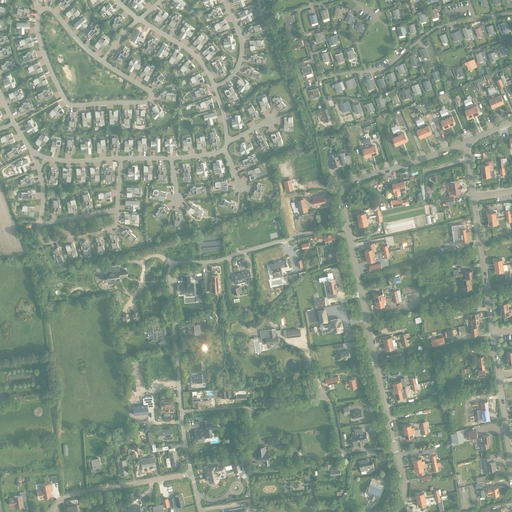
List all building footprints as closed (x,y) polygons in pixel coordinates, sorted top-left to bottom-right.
[(137,6),(140,9),(144,6),(143,5),(145,4),(143,2),(141,3),(140,3),(143,0),(133,0),(133,1),(134,2),(132,4),(135,8),(137,6)] [(108,16),(113,12),(111,10),(109,12),(108,11),(112,7),(109,4),(105,8),(104,6),(101,9),(103,10),(101,12),(103,15),(105,13),(108,16)] [(70,17),(72,19),(79,13),(77,10),(76,11),(74,8),(66,14),(68,17),(71,14),(72,16),(70,17)] [(334,16),(343,18),(343,14),(342,14),(342,12),(345,13),(346,9),(342,8),(341,10),(336,9),(334,16)] [(24,10),(17,9),(16,14),(23,16),(22,17),(26,18),(26,16),(30,17),(30,14),(28,13),(29,11),(27,11),(27,9),(24,9),(24,10)] [(211,13),(208,15),(210,19),(215,17),(215,18),(219,17),(218,15),(222,14),(220,11),(219,11),(218,10),(216,10),(216,9),(212,10),(213,12),(211,12),(211,13)] [(392,11),(395,18),(401,17),(398,9),(392,11)] [(429,11),(432,18),(438,16),(435,9),(429,11)] [(160,10),(154,18),(158,21),(159,20),(162,23),(168,14),(164,12),(162,15),(161,14),(163,12),(160,10)] [(243,13),(239,15),(241,19),(243,18),(245,21),(247,20),(247,21),(251,19),(249,15),(251,14),(250,10),(247,11),(247,10),(243,11),(243,13)] [(320,12),(323,20),(329,18),(326,10),(320,12)] [(283,14),(285,18),(286,22),(289,21),(289,23),(295,21),(293,15),(291,16),(289,12),(283,14)] [(417,13),(421,22),(426,21),(427,22),(430,21),(427,12),(422,13),(421,12),(417,13)] [(172,19),(169,25),(174,28),(177,22),(178,23),(180,20),(179,19),(181,16),(178,14),(177,16),(176,15),(174,16),(173,15),(171,19),(172,19)] [(309,16),(312,24),(318,22),(315,14),(309,16)] [(356,18),(354,16),(348,14),(345,21),(350,24),(353,25),(356,18)] [(116,17),(114,19),(115,20),(114,22),(115,23),(112,25),(116,28),(120,24),(121,25),(122,23),(121,22),(124,18),(122,16),(120,18),(119,16),(118,18),(116,17)] [(83,17),(74,25),(77,28),(81,24),(82,26),(80,27),(82,29),(83,27),(84,27),(87,25),(84,22),(86,20),(83,17)] [(225,20),(214,25),(216,29),(218,28),(220,31),(228,27),(225,20)] [(354,29),(359,31),(362,33),(366,25),(357,21),(355,26),(354,28),(354,29)] [(498,25),(501,32),(502,35),(507,33),(506,30),(508,29),(506,22),(498,25)] [(24,32),(26,32),(26,28),(29,28),(29,23),(16,23),(16,28),(19,28),(19,33),(24,33),(24,32)] [(408,26),(410,33),(416,31),(414,24),(408,26)] [(483,34),(484,38),(487,37),(482,24),(478,26),(478,27),(474,29),(477,37),(483,34)] [(92,29),(87,34),(91,38),(96,33),(97,34),(99,32),(98,30),(99,29),(98,28),(99,26),(97,25),(93,28),(92,27),(91,29),(92,29)] [(181,31),(179,36),(182,38),(184,35),(188,38),(189,36),(190,36),(192,32),(188,29),(189,27),(186,25),(184,27),(182,26),(180,30),(181,31)] [(249,31),(247,32),(248,35),(251,33),(252,35),(255,34),(255,32),(261,30),(259,25),(253,27),(253,26),(249,27),(250,29),(248,29),(249,31)] [(486,27),(489,35),(495,32),(492,25),(486,27)] [(403,26),(396,28),(399,36),(405,34),(407,34),(404,26),(403,26)] [(462,29),(463,31),(465,39),(471,37),(472,40),(474,39),(470,28),(466,30),(465,27),(462,29)] [(136,42),(136,41),(138,42),(139,41),(142,43),(144,39),(142,38),(144,36),(142,35),(141,36),(140,35),(142,32),(138,30),(132,40),(136,42)] [(450,34),(450,36),(452,36),(454,41),(459,39),(460,40),(463,39),(459,30),(457,31),(450,34)] [(314,35),(317,43),(323,41),(325,40),(323,32),(314,35)] [(439,36),(442,43),(448,41),(445,34),(439,36)] [(200,35),(193,43),(195,45),(197,43),(198,44),(196,46),(199,49),(205,42),(202,39),(204,37),(200,35)] [(327,38),(326,38),(327,40),(328,40),(330,45),(336,43),(335,41),(338,41),(336,35),(333,36),(327,38)] [(224,42),(224,46),(229,46),(229,48),(234,47),(233,45),(234,45),(234,40),(232,41),(232,36),(228,36),(228,39),(224,40),(224,42)] [(24,48),(33,45),(30,37),(19,41),(20,45),(23,44),(24,48)] [(101,50),(108,41),(105,39),(104,41),(101,38),(95,45),(101,50)] [(149,45),(147,48),(151,51),(154,46),(155,47),(157,43),(155,42),(157,39),(154,38),(153,39),(152,38),(151,40),(149,39),(148,42),(149,43),(148,45),(149,45)] [(261,40),(249,41),(250,49),(259,49),(259,45),(261,45),(261,40)] [(163,43),(157,53),(160,56),(162,53),(165,56),(169,50),(165,48),(167,46),(163,43)] [(211,45),(202,53),(204,55),(206,53),(207,54),(205,56),(208,59),(215,53),(212,50),(214,48),(211,45)] [(497,48),(500,56),(509,52),(507,45),(497,48)] [(120,61),(121,61),(122,62),(126,56),(127,57),(129,53),(128,53),(129,51),(127,50),(128,49),(124,47),(122,51),(121,50),(119,52),(120,53),(117,58),(120,60),(120,61)] [(0,56),(4,55),(5,57),(7,56),(6,54),(11,53),(10,50),(8,51),(8,49),(6,49),(5,48),(2,49),(2,50),(0,50),(0,56)] [(419,51),(422,58),(428,56),(425,48),(419,51)] [(175,50),(169,60),(172,62),(174,60),(177,63),(182,55),(179,53),(177,55),(176,54),(178,52),(175,50)] [(347,52),(349,59),(355,57),(352,50),(347,52)] [(26,55),(23,57),(24,61),(30,59),(30,60),(33,59),(33,58),(36,56),(35,54),(34,54),(33,52),(31,53),(31,51),(27,53),(28,54),(26,55)] [(481,52),(475,54),(478,62),(484,60),(484,61),(487,60),(484,51),(481,52)] [(487,54),(490,62),(498,59),(496,51),(487,54)] [(327,52),(321,54),(324,62),(329,60),(330,62),(333,61),(332,60),(330,52),(327,52)] [(335,55),(338,63),(344,61),(341,53),(335,55)] [(249,57),(248,61),(252,61),(252,63),(258,64),(258,62),(261,63),(262,57),(256,56),(256,55),(253,54),(252,56),(251,56),(250,58),(249,57)] [(415,55),(409,57),(412,64),(412,66),(421,63),(419,57),(416,58),(415,55)] [(135,68),(134,69),(136,71),(137,69),(138,69),(140,65),(136,63),(138,61),(133,58),(132,60),(131,60),(128,64),(130,64),(127,69),(131,71),(134,67),(135,68)] [(466,65),(468,70),(477,67),(474,59),(464,63),(465,65),(466,65)] [(189,60),(180,68),(183,71),(185,70),(187,73),(194,66),(191,63),(189,65),(188,64),(190,62),(189,60)] [(8,68),(9,70),(11,69),(10,67),(15,66),(14,63),(12,64),(11,62),(9,62),(9,61),(6,62),(6,63),(4,64),(4,65),(1,66),(3,70),(8,68)] [(219,62),(214,65),(217,71),(216,71),(218,75),(220,74),(222,77),(224,75),(223,73),(225,72),(224,71),(225,70),(224,67),(222,68),(219,62)] [(42,71),(39,63),(28,67),(29,71),(32,70),(33,74),(42,71)] [(397,67),(395,67),(396,69),(397,69),(399,74),(405,72),(405,71),(407,70),(404,63),(402,64),(397,67)] [(301,68),(303,72),(304,76),(313,73),(310,65),(305,66),(301,68)] [(459,68),(456,69),(458,77),(464,75),(461,67),(461,65),(458,66),(459,68)] [(143,78),(147,81),(152,72),(150,71),(151,71),(150,70),(149,70),(150,68),(146,66),(140,76),(142,78),(144,75),(145,76),(143,78)] [(245,70),(244,72),(247,74),(246,75),(250,77),(250,76),(256,78),(258,73),(252,70),(253,69),(250,68),(249,69),(247,68),(246,70),(245,70)] [(432,72),(435,80),(440,78),(437,70),(432,72)] [(444,72),(447,80),(453,78),(450,70),(444,72)] [(387,74),(390,82),(396,79),(393,72),(387,74)] [(155,80),(152,84),(154,86),(156,85),(157,86),(158,85),(160,86),(163,83),(161,82),(163,80),(162,80),(164,77),(164,76),(163,76),(160,73),(156,78),(156,77),(154,79),(155,80)] [(199,74),(190,78),(192,82),(193,82),(195,85),(204,81),(202,77),(198,79),(198,77),(200,76),(199,74)] [(9,84),(11,87),(14,86),(13,83),(15,82),(13,79),(12,80),(10,75),(6,76),(8,81),(6,82),(5,79),(3,80),(4,83),(5,86),(9,84)] [(37,83),(39,86),(47,83),(44,75),(33,80),(35,84),(37,83)] [(365,82),(363,83),(364,85),(366,85),(368,90),(373,88),(373,86),(375,85),(373,79),(371,75),(368,76),(369,78),(366,79),(367,82),(365,82)] [(484,77),(477,80),(480,87),(484,86),(483,83),(486,82),(484,77)] [(239,83),(237,87),(239,88),(238,88),(241,91),(244,87),(247,89),(249,86),(247,84),(248,83),(245,80),(244,81),(240,78),(237,82),(239,83)] [(345,81),(348,89),(354,87),(357,85),(354,78),(351,79),(345,81)] [(376,80),(379,88),(385,86),(382,78),(376,80)] [(496,80),(499,88),(504,86),(501,78),(496,80)] [(423,82),(426,90),(429,89),(431,88),(429,80),(423,82)] [(332,85),(332,87),(334,87),(336,92),(345,89),(342,81),(339,82),(333,84),(334,84),(332,85)] [(488,90),(489,93),(495,91),(494,88),(492,82),(489,83),(490,87),(487,88),(488,90)] [(418,84),(412,87),(415,96),(422,94),(418,84)] [(200,90),(194,92),(196,97),(199,96),(200,97),(206,95),(205,94),(208,92),(207,89),(206,90),(205,88),(203,89),(203,87),(199,89),(200,90)] [(231,88),(224,92),(229,100),(232,98),(233,100),(237,98),(231,88)] [(318,97),(320,96),(317,88),(311,90),(308,91),(310,98),(313,97),(317,96),(318,97)] [(413,98),(409,88),(403,90),(402,90),(399,91),(400,94),(402,94),(404,99),(409,97),(410,99),(413,98)] [(40,100),(46,97),(46,98),(50,97),(49,95),(52,94),(51,91),(49,92),(48,90),(47,91),(46,89),(43,91),(43,92),(38,95),(40,100)] [(13,101),(22,97),(20,94),(19,94),(17,91),(9,95),(10,98),(14,96),(15,98),(12,99),(13,101)] [(160,95),(158,95),(158,99),(163,99),(163,101),(166,101),(166,100),(172,100),(172,96),(173,96),(173,95),(172,95),(172,93),(166,93),(166,91),(162,91),(162,93),(160,93),(160,95)] [(495,91),(489,93),(490,96),(491,96),(492,99),(489,100),(492,108),(498,105),(495,97),(494,95),(497,93),(495,91)] [(390,97),(393,104),(399,102),(396,94),(390,97)] [(500,95),(495,97),(498,105),(504,103),(500,95)] [(263,100),(259,101),(262,110),(266,109),(265,106),(266,105),(267,108),(270,107),(266,96),(262,98),(263,100)] [(375,99),(378,106),(387,103),(384,96),(375,99)] [(274,97),(272,99),(275,102),(274,103),(276,106),(277,105),(281,110),(286,106),(281,101),(282,100),(280,97),(278,98),(277,97),(276,99),(274,97)] [(211,99),(200,103),(201,107),(203,106),(205,110),(214,107),(212,103),(209,104),(209,103),(212,102),(211,99)] [(340,104),(343,112),(349,110),(348,109),(351,109),(348,100),(345,101),(346,102),(340,104)] [(471,101),(465,104),(466,106),(467,106),(468,109),(465,110),(468,118),(474,115),(469,105),(472,104),(473,104),(471,101)] [(26,110),(27,111),(29,110),(28,108),(32,106),(31,104),(29,104),(29,103),(27,103),(26,102),(23,104),(24,105),(22,106),(22,107),(19,108),(21,112),(26,110)] [(365,105),(364,105),(365,107),(366,107),(368,112),(374,110),(371,103),(365,105)] [(353,106),(356,114),(362,111),(359,104),(353,106)] [(473,107),(472,104),(469,105),(474,115),(479,113),(476,105),(473,107)] [(56,117),(63,111),(61,108),(59,110),(58,109),(60,107),(58,105),(49,113),(52,116),(54,114),(56,117)] [(153,111),(151,113),(152,114),(152,115),(155,119),(158,115),(160,117),(164,113),(162,112),(163,111),(160,107),(159,108),(155,105),(152,108),(155,112),(154,112),(153,111)] [(252,106),(247,109),(250,114),(249,115),(251,118),(252,117),(254,121),(257,119),(256,117),(257,117),(257,115),(258,114),(256,111),(255,111),(252,106)] [(139,110),(136,110),(136,123),(141,122),(141,120),(142,120),(142,121),(143,121),(143,120),(145,120),(145,110),(140,110),(140,113),(139,113),(139,110)] [(328,121),(326,113),(325,110),(318,112),(320,115),(321,115),(324,122),(328,121)] [(112,111),(109,111),(109,123),(114,123),(114,120),(117,120),(117,111),(113,111),(113,114),(112,114),(112,111)] [(128,111),(124,111),(124,116),(122,116),(122,118),(123,118),(124,125),(128,125),(130,125),(130,118),(131,118),(131,114),(130,114),(130,112),(128,112),(128,111)] [(100,123),(104,123),(103,112),(101,112),(101,114),(99,115),(99,112),(95,112),(96,121),(100,121),(100,123)] [(215,112),(204,115),(205,120),(207,119),(208,124),(213,123),(212,122),(215,121),(214,117),(216,117),(215,112)] [(73,113),(70,113),(70,118),(68,118),(68,120),(69,121),(69,127),(75,127),(75,121),(76,121),(77,117),(75,117),(75,115),(73,115),(73,113)] [(84,113),(82,113),(83,125),(87,125),(87,122),(91,122),(90,113),(86,113),(86,116),(85,116),(84,113)] [(235,118),(231,119),(232,126),(237,125),(237,128),(241,127),(241,124),(243,124),(242,120),(240,120),(239,115),(235,116),(235,118)] [(452,116),(446,118),(450,126),(455,123),(452,116)] [(286,118),(284,118),(284,129),(288,129),(288,127),(292,127),(292,117),(288,117),(288,121),(286,121),(286,118)] [(450,126),(446,118),(440,121),(444,128),(450,126)] [(28,131),(32,129),(33,131),(37,129),(35,127),(37,126),(35,123),(34,124),(31,119),(27,121),(30,126),(29,126),(27,124),(25,125),(26,128),(28,131)] [(423,120),(417,123),(418,126),(419,126),(420,129),(417,130),(420,138),(426,135),(423,128),(421,125),(424,124),(423,120)] [(428,125),(423,128),(426,135),(431,133),(428,125)] [(398,135),(401,143),(407,140),(404,133),(401,134),(400,131),(399,128),(392,131),(394,134),(397,132),(398,135)] [(211,138),(209,139),(210,142),(212,142),(212,145),(216,145),(215,143),(217,143),(217,141),(218,141),(218,137),(216,137),(216,135),(215,135),(214,132),(210,133),(211,138)] [(275,134),(271,135),(274,144),(278,142),(279,145),(283,143),(279,132),(276,133),(277,136),(276,136),(275,134)] [(2,142),(4,141),(6,144),(14,142),(13,138),(10,139),(9,137),(12,136),(11,134),(0,138),(2,142)] [(36,142),(39,145),(41,141),(42,142),(41,144),(43,146),(48,138),(45,136),(44,137),(41,134),(36,142)] [(259,135),(256,136),(258,139),(257,140),(258,143),(260,143),(263,148),(268,146),(265,140),(266,139),(264,136),(263,137),(262,135),(260,136),(259,135)] [(401,143),(398,135),(392,138),(396,145),(401,143)] [(199,138),(196,138),(197,148),(201,147),(200,143),(202,143),(202,146),(205,145),(203,136),(199,136),(199,138)] [(186,140),(182,140),(183,150),(187,149),(187,146),(189,146),(189,149),(191,149),(190,137),(186,137),(186,140)] [(112,144),(111,144),(111,147),(113,147),(113,151),(116,151),(116,149),(118,149),(118,147),(119,147),(119,143),(118,143),(118,141),(117,141),(116,138),(112,138),(112,144)] [(142,141),(138,141),(138,150),(142,150),(142,147),(143,147),(143,150),(146,150),(146,138),(142,138),(142,141)] [(155,141),(151,141),(151,148),(155,148),(155,150),(159,150),(159,138),(155,138),(155,141)] [(167,141),(165,141),(165,145),(167,145),(167,150),(172,150),(172,147),(175,147),(175,145),(175,140),(172,141),(171,138),(167,138),(167,141)] [(128,141),(124,141),(124,151),(128,151),(128,147),(130,147),(130,149),(132,149),(132,139),(128,139),(128,141)] [(56,151),(58,152),(61,140),(57,140),(56,142),(52,141),(51,150),(54,151),(55,148),(57,149),(56,151)] [(66,146),(65,150),(67,150),(67,153),(70,154),(70,152),(72,152),(72,150),(74,150),(74,146),(73,146),(73,140),(67,140),(67,146),(66,146)] [(100,142),(96,143),(97,152),(101,152),(101,149),(103,149),(103,151),(105,151),(104,140),(100,140),(100,142)] [(85,144),(81,144),(81,149),(82,149),(82,151),(85,150),(86,153),(91,152),(90,148),(91,148),(91,143),(90,144),(90,141),(85,141),(85,144)] [(242,148),(239,149),(242,153),(244,152),(245,153),(249,151),(248,150),(253,147),(251,143),(248,145),(246,141),(244,142),(240,144),(242,148)] [(370,141),(364,143),(364,145),(365,145),(366,148),(363,149),(365,157),(371,155),(369,147),(368,144),(371,143),(370,141)] [(375,145),(369,147),(371,155),(377,153),(375,145)] [(7,153),(10,158),(16,155),(16,156),(18,155),(17,153),(21,151),(20,148),(18,149),(17,147),(16,148),(15,147),(12,149),(13,150),(7,153)] [(337,154),(338,155),(340,163),(344,162),(344,163),(350,161),(348,154),(345,155),(344,152),(337,154)] [(340,163),(338,155),(331,157),(332,161),(329,162),(331,168),(337,167),(341,166),(340,164),(340,163)] [(248,158),(242,161),(245,166),(250,164),(251,165),(254,164),(254,162),(257,161),(256,158),(254,158),(253,157),(252,157),(251,156),(248,157),(248,158)] [(500,169),(504,168),(506,168),(506,162),(503,162),(503,158),(498,158),(500,169)] [(20,167),(22,171),(26,170),(26,169),(28,168),(27,166),(25,167),(24,165),(29,163),(27,159),(22,162),(22,160),(18,162),(19,163),(16,164),(18,168),(20,167)] [(214,166),(213,167),(214,171),(218,169),(219,172),(223,171),(222,168),(224,168),(223,164),(222,165),(220,159),(216,160),(217,163),(213,164),(214,166)] [(481,165),(481,171),(493,170),(492,160),(485,161),(485,162),(485,164),(481,165)] [(197,169),(196,169),(197,173),(202,173),(202,175),(206,175),(206,172),(208,172),(207,168),(205,168),(205,163),(200,163),(201,166),(197,166),(197,169)] [(183,168),(181,169),(182,172),(183,172),(184,178),(190,177),(189,171),(190,171),(190,167),(188,168),(188,166),(186,166),(186,164),(182,165),(183,168)] [(128,171),(128,175),(132,175),(132,178),(137,178),(137,175),(138,175),(138,171),(137,171),(137,166),(132,166),(132,169),(128,169),(128,171)] [(148,166),(143,166),(143,176),(147,176),(147,178),(151,178),(151,166),(149,166),(149,169),(148,169),(148,166)] [(158,170),(157,170),(157,174),(158,174),(158,180),(164,180),(164,173),(165,173),(165,170),(163,170),(163,168),(162,168),(162,166),(158,166),(158,170)] [(50,181),(55,181),(55,177),(56,177),(56,175),(58,175),(58,171),(56,171),(56,170),(54,169),(54,168),(51,167),(51,172),(49,172),(49,175),(50,175),(50,181)] [(94,168),(90,168),(91,177),(95,177),(95,180),(99,179),(98,167),(96,168),(96,171),(94,171),(94,168)] [(106,170),(104,170),(104,174),(106,174),(106,180),(111,180),(111,174),(113,174),(113,170),(111,170),(111,167),(108,167),(108,168),(106,168),(106,170)] [(63,168),(62,178),(66,178),(66,180),(70,181),(71,169),(69,169),(69,172),(67,172),(67,169),(63,168)] [(258,168),(247,172),(248,174),(251,173),(251,175),(249,176),(250,180),(259,176),(257,172),(260,171),(258,168)] [(80,169),(76,169),(76,178),(80,178),(81,181),(85,180),(84,169),(82,169),(82,172),(80,172),(80,169)] [(27,183),(27,185),(29,184),(29,182),(34,181),(33,178),(31,179),(31,177),(29,177),(29,176),(25,176),(25,178),(23,178),(24,179),(20,180),(21,185),(27,183)] [(290,179),(283,181),(285,191),(292,190),(290,179)] [(227,181),(215,182),(215,186),(218,186),(218,190),(227,189),(227,185),(224,185),(224,184),(227,184),(227,181)] [(459,181),(450,182),(451,189),(451,193),(455,193),(455,195),(460,195),(460,192),(461,192),(459,181)] [(398,182),(392,183),(394,192),(394,191),(395,196),(397,195),(401,194),(400,190),(398,182)] [(255,190),(253,196),(258,198),(260,192),(262,192),(263,189),(261,188),(262,186),(260,186),(261,184),(258,183),(256,186),(255,186),(254,189),(255,190)] [(190,191),(188,191),(189,194),(192,194),(192,196),(196,195),(196,194),(202,193),(202,187),(195,188),(195,187),(191,187),(191,189),(190,189),(190,191)] [(138,188),(127,188),(127,190),(130,190),(130,192),(127,192),(127,196),(136,196),(136,192),(138,192),(138,188)] [(154,189),(152,193),(155,194),(154,198),(163,200),(164,196),(161,195),(161,194),(164,195),(165,192),(154,189)] [(28,198),(28,200),(30,200),(30,198),(35,198),(35,194),(33,195),(33,193),(31,193),(31,191),(27,191),(27,193),(21,193),(21,199),(28,198)] [(110,193),(98,194),(98,198),(101,197),(101,201),(110,201),(110,197),(107,197),(107,195),(110,195),(110,193)] [(88,194),(82,195),(84,201),(82,201),(83,205),(85,205),(86,208),(89,208),(89,206),(90,205),(90,203),(92,203),(91,200),(89,200),(88,194)] [(398,199),(391,201),(392,207),(397,206),(403,204),(402,200),(401,194),(397,195),(398,199)] [(313,198),(314,205),(326,203),(324,195),(313,198)] [(446,202),(443,203),(443,205),(446,205),(446,204),(454,203),(453,195),(445,197),(446,202)] [(297,200),(300,212),(307,210),(305,198),(297,200)] [(70,202),(66,202),(69,212),(72,211),(72,207),(73,207),(74,209),(76,209),(74,199),(70,200),(70,202)] [(53,209),(53,214),(57,214),(57,212),(59,212),(59,210),(60,210),(60,206),(59,206),(59,200),(58,200),(56,200),(53,200),(53,206),(51,206),(51,209),(53,209)] [(225,200),(222,205),(228,208),(228,209),(231,210),(232,209),(235,210),(237,207),(235,207),(236,205),(234,204),(235,202),(231,201),(231,202),(225,200)] [(138,201),(126,201),(126,205),(128,205),(128,210),(135,210),(135,205),(138,205),(138,201)] [(190,207),(188,211),(196,216),(198,212),(200,213),(202,210),(192,204),(191,206),(194,207),(193,209),(190,207)] [(22,206),(22,210),(24,210),(24,214),(33,215),(33,211),(30,211),(31,209),(34,210),(34,208),(22,206)] [(158,212),(156,214),(159,218),(163,214),(164,215),(167,213),(166,212),(169,209),(167,207),(165,208),(164,206),(163,208),(162,206),(158,208),(159,210),(158,211),(158,212)] [(175,216),(173,216),(173,220),(174,220),(174,226),(180,226),(180,220),(182,220),(182,216),(180,216),(180,214),(178,214),(178,212),(175,212),(175,216)] [(357,214),(358,220),(367,218),(368,218),(368,216),(366,216),(365,212),(357,214)] [(136,215),(124,215),(124,217),(127,217),(127,219),(124,219),(124,223),(134,223),(134,219),(136,219),(136,215)] [(458,237),(449,239),(450,242),(452,242),(452,241),(455,241),(455,243),(460,242),(459,239),(461,238),(462,242),(467,241),(465,228),(457,229),(458,237)] [(123,230),(121,232),(124,235),(123,236),(126,238),(127,237),(132,241),(135,237),(130,233),(131,232),(128,229),(127,231),(126,229),(125,231),(123,230)] [(334,233),(324,234),(325,240),(325,241),(331,240),(331,241),(335,241),(334,233)] [(110,239),(109,239),(110,243),(111,243),(112,249),(118,247),(116,241),(118,241),(117,237),(115,238),(115,236),(113,236),(113,235),(110,235),(110,239)] [(96,243),(95,244),(95,246),(96,246),(98,252),(102,251),(102,252),(103,252),(103,251),(104,251),(103,245),(104,244),(103,240),(102,240),(101,239),(99,239),(99,238),(95,238),(96,243)] [(82,245),(80,245),(81,250),(82,249),(84,256),(85,255),(86,256),(86,255),(90,254),(89,248),(90,248),(89,245),(88,245),(87,240),(83,241),(83,243),(81,243),(82,245)] [(69,244),(65,246),(68,255),(70,255),(71,255),(71,254),(72,256),(77,255),(73,243),(70,244),(71,247),(70,247),(69,244)] [(365,250),(366,256),(374,254),(373,249),(375,248),(374,243),(367,244),(368,249),(365,250)] [(54,253),(52,254),(54,258),(55,257),(58,263),(59,263),(60,263),(60,262),(64,261),(61,255),(62,254),(61,252),(60,252),(58,248),(54,249),(55,251),(53,251),(54,253)] [(270,265),(272,272),(278,271),(277,268),(287,265),(286,259),(276,262),(276,263),(270,265)] [(106,272),(107,277),(106,277),(106,278),(107,278),(108,282),(108,283),(118,282),(117,280),(117,279),(121,278),(120,276),(126,275),(125,269),(119,271),(118,265),(119,265),(118,262),(111,263),(112,267),(112,266),(112,267),(113,269),(106,271),(106,272)] [(233,275),(236,283),(251,279),(249,271),(233,275)] [(466,279),(462,279),(464,289),(471,288),(470,278),(473,278),(472,271),(465,272),(466,279)] [(329,289),(326,289),(327,298),(337,296),(336,292),(338,292),(337,287),(336,284),(335,278),(334,279),(332,272),(327,273),(328,276),(327,276),(329,289)] [(180,284),(180,287),(180,292),(193,291),(193,283),(190,283),(189,275),(183,275),(183,282),(184,282),(184,284),(180,284)] [(209,283),(210,291),(220,290),(219,278),(218,278),(217,275),(211,275),(212,283),(209,283)] [(325,298),(316,300),(317,307),(326,305),(325,298)] [(384,299),(375,301),(377,307),(385,305),(384,302),(386,302),(386,299),(384,299)] [(499,303),(500,310),(508,309),(508,305),(510,305),(510,302),(499,303)] [(325,309),(318,311),(320,318),(326,317),(325,309)] [(472,314),(467,315),(468,320),(470,320),(471,325),(473,324),(476,324),(479,324),(477,313),(472,314)] [(183,324),(183,327),(187,326),(187,334),(193,333),(193,335),(195,335),(194,333),(199,333),(198,323),(204,323),(204,319),(199,319),(199,318),(192,319),(192,323),(183,324)] [(331,324),(329,324),(329,326),(330,328),(329,328),(330,329),(332,329),(333,333),(342,331),(341,327),(343,327),(341,322),(340,322),(339,318),(330,320),(331,324)] [(149,326),(145,326),(145,332),(149,332),(150,335),(152,335),(152,338),(152,339),(153,339),(153,340),(157,340),(157,334),(159,333),(159,334),(165,334),(165,327),(150,328),(149,326)] [(269,329),(261,331),(263,343),(266,343),(267,343),(279,341),(278,335),(276,336),(275,328),(269,329)] [(287,329),(283,330),(284,336),(287,335),(288,337),(301,336),(300,330),(287,332),(287,329)] [(444,344),(443,337),(431,340),(433,347),(444,344)] [(340,352),(341,356),(338,356),(339,360),(342,359),(342,358),(350,357),(348,350),(340,352)] [(458,353),(459,360),(470,359),(469,351),(458,353)] [(201,373),(190,373),(191,383),(202,383),(202,382),(202,380),(208,379),(208,376),(208,374),(208,372),(201,373)] [(338,376),(325,379),(327,385),(337,383),(336,382),(339,382),(338,376)] [(401,381),(393,383),(394,388),(404,386),(406,386),(404,377),(400,378),(401,381)] [(349,380),(349,381),(345,382),(346,385),(350,384),(351,388),(357,387),(355,379),(349,380)] [(404,386),(394,388),(395,395),(396,399),(408,396),(406,386),(404,386)] [(228,397),(228,395),(230,395),(230,394),(231,394),(231,395),(236,394),(236,399),(246,399),(245,390),(235,390),(235,389),(231,390),(230,390),(228,390),(222,390),(222,391),(222,393),(220,393),(220,397),(228,397)] [(153,397),(142,398),(143,405),(147,404),(147,408),(154,407),(153,397)] [(163,404),(161,404),(161,409),(165,409),(165,411),(169,411),(169,410),(173,410),(172,403),(168,403),(168,400),(169,400),(168,397),(162,397),(163,401),(163,404)] [(192,398),(193,406),(197,406),(198,406),(211,405),(210,397),(192,398)] [(473,403),(473,405),(477,405),(478,406),(481,406),(481,409),(488,408),(487,401),(480,402),(480,403),(477,404),(477,402),(473,403)] [(143,405),(135,406),(136,414),(148,413),(147,408),(147,404),(143,405)] [(353,412),(354,418),(363,416),(361,410),(353,412)] [(212,434),(209,434),(208,430),(211,429),(211,423),(205,424),(206,430),(195,431),(196,439),(210,437),(209,437),(212,437),(212,434)] [(411,424),(403,426),(404,432),(412,430),(415,430),(414,428),(412,428),(411,424)] [(171,432),(172,432),(172,431),(171,431),(171,428),(157,431),(159,438),(172,436),(171,432)] [(362,428),(355,429),(356,435),(357,441),(368,439),(366,432),(363,433),(362,428)] [(415,430),(404,432),(405,438),(414,436),(413,433),(415,433),(415,430)] [(468,431),(470,439),(478,438),(476,430),(468,431)] [(479,437),(480,443),(481,448),(489,447),(488,442),(490,442),(489,435),(481,436),(482,437),(479,437)] [(265,446),(257,447),(258,453),(259,461),(265,460),(265,464),(269,464),(269,460),(270,459),(269,452),(268,451),(266,451),(265,446)] [(166,460),(167,467),(171,466),(171,465),(174,465),(175,465),(175,464),(178,464),(176,450),(168,452),(170,460),(166,460)] [(141,464),(142,467),(155,464),(154,457),(140,459),(140,460),(138,460),(137,462),(138,463),(139,464),(141,464)] [(91,459),(93,467),(92,467),(93,471),(100,469),(99,465),(99,466),(98,458),(91,459)] [(484,471),(495,469),(494,461),(491,462),(491,458),(483,459),(484,471)] [(125,474),(124,473),(128,473),(125,459),(118,461),(120,474),(123,473),(123,474),(125,474)] [(371,468),(371,470),(375,469),(373,462),(370,463),(369,459),(359,461),(361,471),(362,474),(366,473),(366,470),(371,468)] [(218,466),(206,468),(208,474),(207,474),(208,476),(208,477),(209,482),(211,482),(212,484),(214,484),(216,483),(216,481),(218,480),(217,476),(218,476),(219,476),(219,475),(220,474),(220,473),(220,472),(224,471),(223,466),(233,464),(232,460),(224,461),(224,460),(217,462),(218,466)] [(425,463),(414,465),(416,472),(419,471),(419,475),(425,474),(423,467),(426,466),(425,463)] [(339,467),(320,469),(320,473),(320,480),(341,477),(340,471),(339,467)] [(43,496),(44,498),(51,496),(50,489),(52,489),(51,483),(49,484),(49,483),(41,485),(42,491),(37,492),(38,497),(43,496)] [(364,493),(370,496),(370,497),(374,498),(374,497),(378,498),(381,489),(370,484),(368,487),(367,486),(364,493)] [(488,488),(489,493),(492,492),(493,496),(499,495),(498,487),(488,488)] [(20,493),(20,495),(13,497),(14,498),(9,499),(10,506),(15,505),(15,508),(23,506),(22,500),(26,499),(25,492),(20,493)] [(416,494),(417,500),(425,498),(424,492),(416,494)] [(175,497),(172,498),(174,510),(182,508),(181,506),(184,505),(181,495),(174,496),(175,497)] [(425,498),(417,500),(418,506),(426,505),(425,498)]
